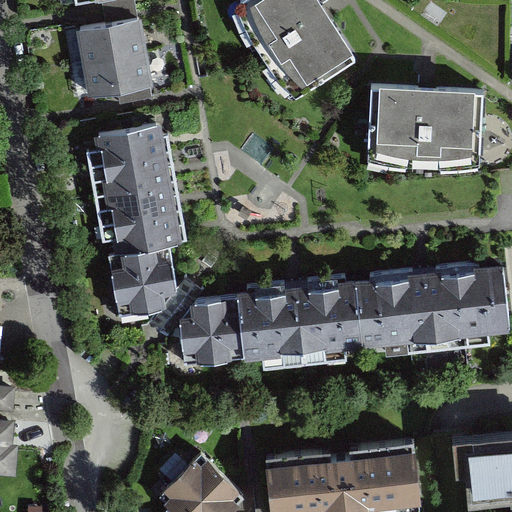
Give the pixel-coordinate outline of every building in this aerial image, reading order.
[(318,0),(249,0),(245,2),(300,94),(355,60),(318,0)] [(144,19),(79,30),(90,95),(155,84),(144,19)] [(493,96),(371,92),(369,164),(490,168),(493,96)] [(155,124),(93,135),(124,306),(186,294),(155,124)] [(511,271),(363,287),(369,349),(511,334),(511,271)] [(252,362),(369,349),(363,287),(245,299),(252,362)] [(192,368),(252,362),(245,299),(185,306),(192,368)] [(0,405),(17,406),(17,381),(0,380),(0,405)] [(16,421),(0,419),(0,467),(12,469),(16,421)] [(511,511),(511,434),(465,439),(472,498),(511,493),(511,511)] [(424,437),(270,454),(276,511),(333,511),(431,501),(424,437)] [(231,511),(247,495),(201,455),(160,500),(173,511),(231,511)]
